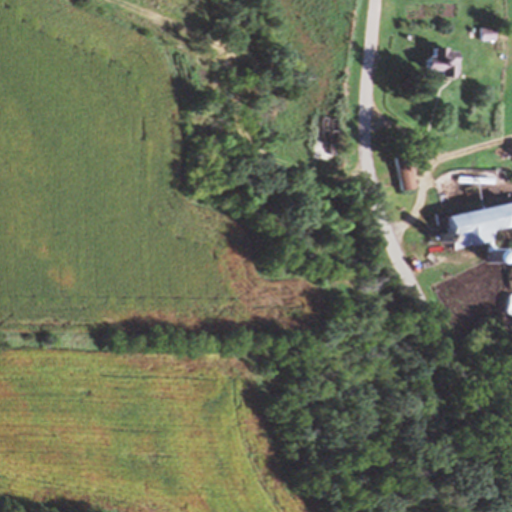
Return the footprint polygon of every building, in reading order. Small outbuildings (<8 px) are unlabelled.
[(477,27),(491,25),(492,38),(478,39),(477,27)] [(456,56),(455,72),(451,72),(450,76),(437,75),(437,73),(429,73),(429,68),(422,68),(423,55),(429,56),(430,45),(441,46),(441,48),(450,49),(450,55),(456,56)] [(406,151),(413,184),(396,188),(389,154),(406,151)] [(456,174),(492,176),(492,182),(456,180),(456,174)] [(504,197),(505,199),(507,198),(507,201),(511,200),(511,221),(484,228),(486,237),(489,248),(489,249),(490,249),(491,249),(491,250),(492,250),(493,251),(494,252),(494,253),(495,254),(495,255),(495,256),(495,257),(495,258),(494,258),(494,259),(494,260),(493,260),(493,261),(492,261),(492,262),(491,262),(490,262),(489,262),(489,263),(488,263),(487,263),(486,262),(485,262),(484,261),(483,261),(483,260),(482,259),(482,258),(481,257),(481,256),(481,255),(481,254),(482,254),(482,253),(481,253),(480,250),(478,239),(454,244),(448,246),(448,245),(446,238),(446,239),(445,239),(445,240),(444,241),(443,242),(442,242),(441,242),(440,242),(439,242),(438,242),(438,241),(437,241),(437,240),(436,240),(436,239),(436,238),(436,237),(436,236),(436,235),(437,234),(438,233),(439,233),(439,232),(440,232),(441,232),(442,232),(442,233),(443,233),(444,233),(444,234),(438,214),(438,212),(504,197)] [(506,291),(511,292),(511,315),(501,312),(506,291)]
